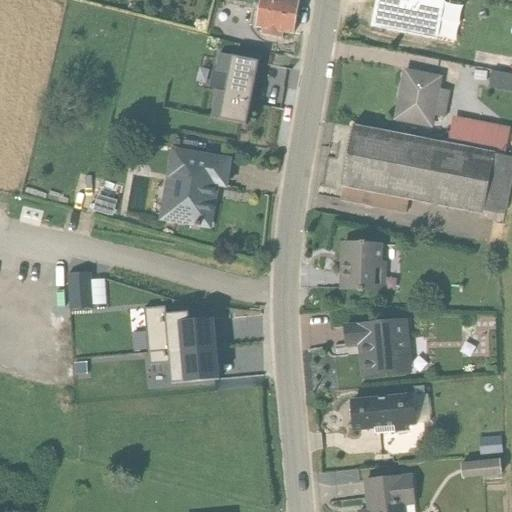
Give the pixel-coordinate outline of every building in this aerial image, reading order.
[(259,0),(254,28),(261,29),(260,35),(281,38),(282,32),(292,34),(298,0),(259,0)] [(391,28),(396,0),(375,0),(370,28),(372,28),(371,32),(383,35),(384,31),(390,32),(391,28)] [(437,0),(396,0),(391,28),(437,37),(444,1),(437,0)] [(253,63),(258,64),(258,62),(219,54),(215,73),(228,76),(224,93),(216,91),(211,119),(246,126),(255,79),(249,78),(252,65),(253,63)] [(404,72),(395,120),(432,127),(434,116),(444,118),(449,91),(439,90),(441,80),(404,72)] [(511,76),(491,73),(488,89),(511,93),(511,76)] [(447,145),(504,156),(509,128),(451,117),(447,145)] [(511,157),(504,156),(447,145),(351,127),(340,186),(343,187),(340,201),(406,214),(407,202),(483,216),(483,212),(504,215),(511,171),(511,157)] [(224,186),(228,163),(170,152),(159,219),(208,227),(213,203),(209,203),(212,184),(224,186)] [(96,201),(92,212),(97,213),(112,218),(117,202),(98,197),(97,201),(96,201)] [(343,244),(341,290),(385,292),(386,262),(382,262),(382,246),(343,244)] [(94,308),(93,267),(65,267),(66,309),(94,308)] [(224,375),(217,307),(167,311),(167,304),(145,306),(153,386),(171,384),(171,380),(224,375)] [(407,322),(344,328),(346,346),(363,344),(364,357),(360,357),(362,377),(411,372),(407,322)] [(357,412),(351,413),(352,431),(374,429),(374,435),(406,432),(405,428),(416,427),(416,424),(429,423),(427,395),(424,395),(424,388),(413,389),(413,397),(356,402),(357,412)] [(385,451),(409,451),(409,437),(385,437),(385,451)] [(500,438),(478,441),(480,456),(502,454),(500,438)] [(499,460),(460,465),(461,480),(501,476),(499,460)] [(367,511),(413,511),(413,507),(415,507),(412,477),(365,482),(367,511)]
